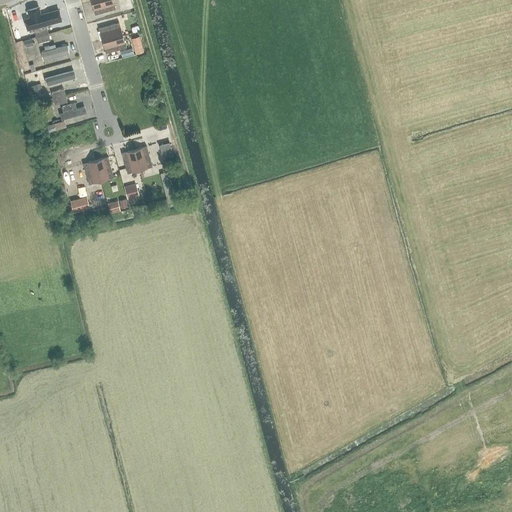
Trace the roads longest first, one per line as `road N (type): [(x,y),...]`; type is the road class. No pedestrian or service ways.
road 1 (track): [(138,0),(193,199)]
road 2 (unclassified): [(107,143),(68,0)]
